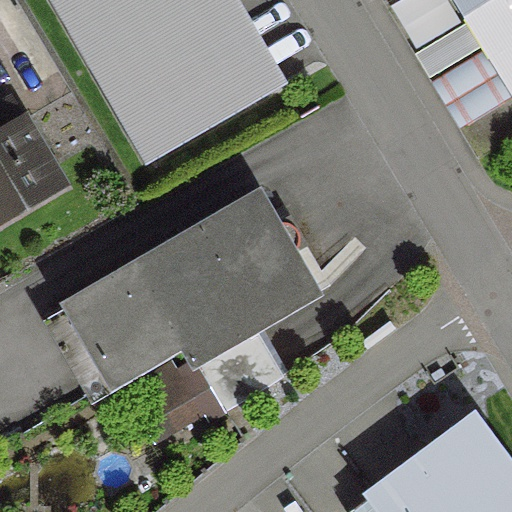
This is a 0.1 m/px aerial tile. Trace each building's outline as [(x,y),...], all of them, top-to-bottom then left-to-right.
[(47,0),(144,166),(284,85),(234,0),(47,0)] [(511,0),(446,0),(510,102),(511,100),(511,0)] [(0,217),(54,186),(4,100),(0,102),(0,217)] [(189,364),(311,294),(253,194),(131,265),(64,303),(109,381),(176,342),(189,364)] [(384,323),(356,343),(362,350),(390,330),(384,323)] [(511,511),(511,460),(472,406),(362,486),(380,511),(511,511)]
